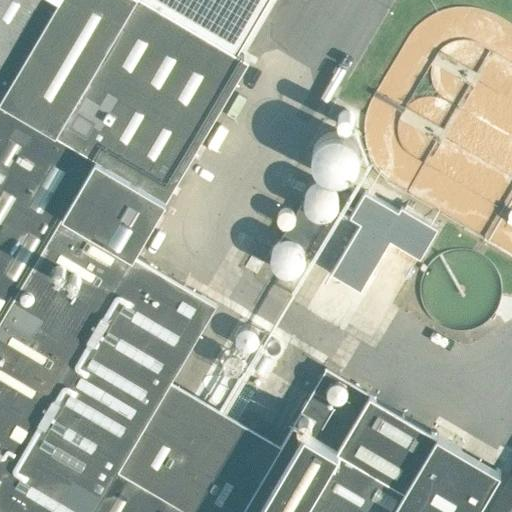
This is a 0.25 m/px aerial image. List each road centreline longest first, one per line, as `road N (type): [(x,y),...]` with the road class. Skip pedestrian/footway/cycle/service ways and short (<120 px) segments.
road 1 (unknown): [(292,67),(224,224),(243,286),(281,315),(391,368),(474,388),(511,372)]
road 2 (unknown): [(180,0),(292,67)]
